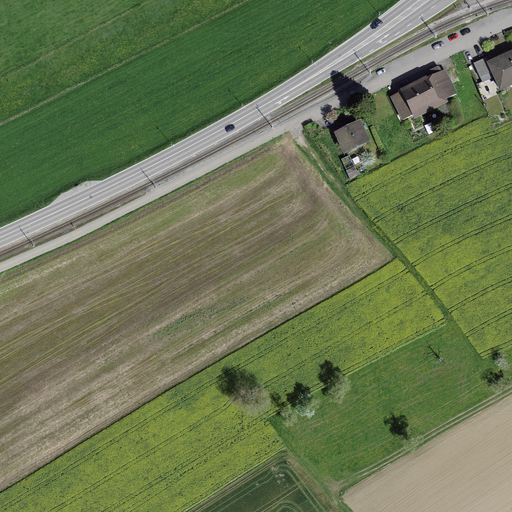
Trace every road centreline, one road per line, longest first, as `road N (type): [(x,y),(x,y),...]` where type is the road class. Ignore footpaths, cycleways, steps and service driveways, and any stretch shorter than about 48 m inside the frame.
road 1 (primary): [(0,238),(258,109),(392,27)]
road 2 (residential): [(511,21),(288,126)]
road 3 (track): [(342,511),(333,497),(340,483),(511,388)]
